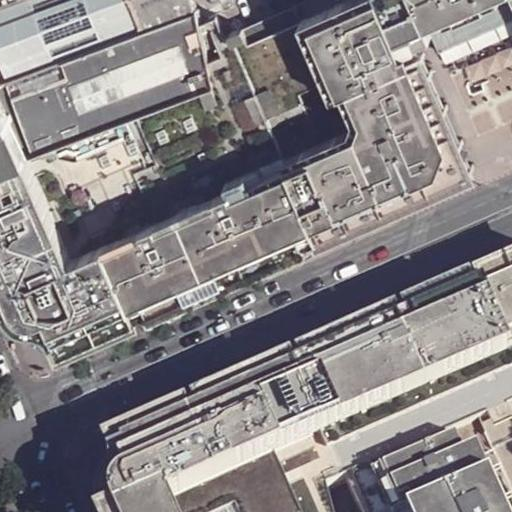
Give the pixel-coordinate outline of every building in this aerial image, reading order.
[(0,53),(9,78),(142,29),(130,0),(5,0),(0,2),(0,53)] [(194,0),(130,0),(142,29),(197,8),(194,0)] [(405,46),(383,0),(336,0),(208,55),(214,83),(224,120),(406,50),(405,46)] [(511,0),(383,0),(405,46),(417,41),(417,40),(414,34),(418,25),(425,22),(455,10),(476,0),(511,0)] [(486,2),(485,0),(476,0),(455,10),(457,15),(486,2)] [(214,83),(208,55),(197,8),(142,29),(9,78),(35,150),(214,83)] [(414,34),(417,40),(430,34),(425,22),(418,25),(414,34)] [(427,98),(443,92),(423,46),(410,52),(427,98)] [(214,83),(35,150),(9,78),(7,79),(0,62),(0,303),(2,309),(4,314),(6,315),(7,316),(16,323),(28,326),(36,327),(46,332),(52,341),(57,338),(61,347),(455,176),(427,98),(410,52),(407,52),(406,50),(224,120),(214,83)] [(427,98),(455,176),(475,166),(443,92),(427,98)] [(511,270),(105,447),(109,458),(105,460),(108,467),(107,476),(102,484),(96,493),(94,505),(94,511),(333,511),(331,502),(327,489),(325,478),(323,467),(347,460),(449,424),(479,414),(511,401),(511,270)] [(503,511),(477,453),(463,459),(452,434),(343,482),(356,511),(418,511),(425,509),(426,511),(503,511)]
